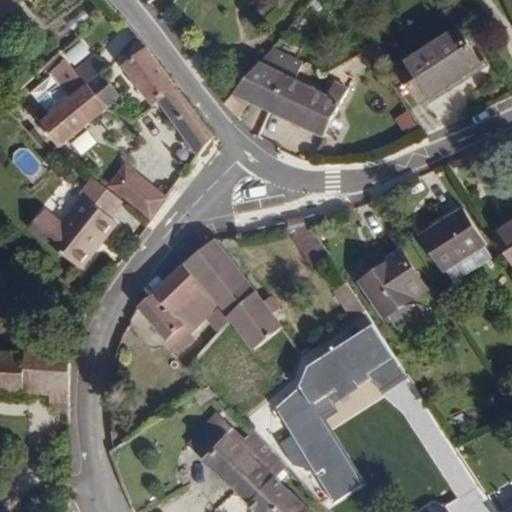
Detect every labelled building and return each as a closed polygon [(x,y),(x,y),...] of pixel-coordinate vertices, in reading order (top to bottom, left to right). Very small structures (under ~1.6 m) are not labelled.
[(0,0),(0,9),(9,0),(0,0)] [(338,0),(353,21),(366,11),(358,0),(338,0)] [(478,58),(450,18),(397,58),(424,97),(478,58)] [(252,101),(321,129),(343,75),(324,67),(317,84),(283,71),(290,53),(265,44),(222,97),(226,103),(247,114),(252,101)] [(117,67),(127,79),(152,111),(159,105),(194,151),(207,133),(141,46),(117,67)] [(94,85),(114,111),(127,99),(105,76),(110,72),(100,59),(84,74),(94,85)] [(114,111),(94,85),(84,74),(74,61),(67,68),(74,76),(70,81),(83,96),(47,127),(71,152),(114,111)] [(402,135),(417,129),(411,113),(396,118),(402,135)] [(130,161),(122,152),(100,173),(108,181),(130,161)] [(130,161),(108,181),(121,193),(142,173),(130,161)] [(121,193),(108,181),(100,173),(94,168),(80,181),(85,186),(59,210),(46,195),(29,211),(43,225),(65,247),(90,224),(95,229),(114,211),(107,206),(121,193)] [(162,195),(142,173),(121,193),(147,218),(162,195)] [(458,281),(496,257),(481,235),(468,214),(429,240),(450,273),(458,281)] [(307,220),(289,231),(308,262),(327,251),(307,220)] [(95,229),(90,224),(65,247),(71,253),(95,229)] [(278,320),(214,235),(190,253),(216,284),(256,338),(278,320)] [(443,303),(410,253),(395,263),(397,267),(372,282),(403,329),(443,303)] [(496,257),(458,281),(466,296),(468,299),(507,274),(496,257)] [(184,258),(153,288),(170,307),(180,317),(209,289),(209,288),(184,258)] [(368,304),(350,279),(339,289),(357,312),(368,304)] [(170,307),(153,288),(142,300),(179,343),(193,331),(188,326),(204,310),(215,299),(209,288),(209,289),(180,317),(170,307)] [(216,322),(227,311),(215,299),(204,310),(216,322)] [(332,425),(409,377),(375,326),(310,365),(300,388),(276,409),(336,502),(365,485),(332,425)] [(35,336),(0,334),(0,347),(34,349),(35,336)] [(0,391),(68,392),(67,362),(68,349),(34,349),(0,347),(0,391)] [(237,480),(274,448),(256,429),(245,440),(220,412),(194,436),(237,480)] [(286,461),(274,448),(237,480),(265,511),(315,511),(275,471),(286,461)]
